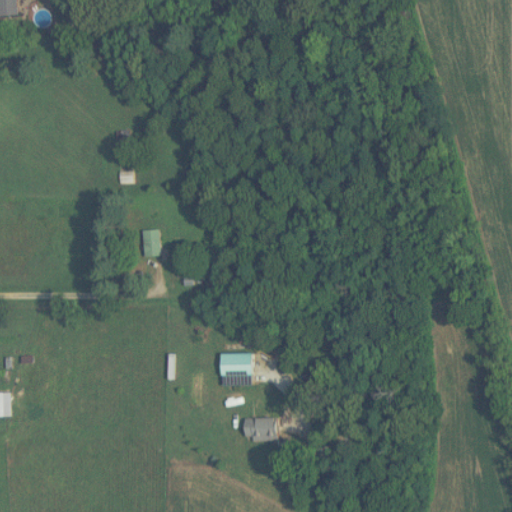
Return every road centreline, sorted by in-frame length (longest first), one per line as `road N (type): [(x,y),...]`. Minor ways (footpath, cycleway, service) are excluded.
road 1 (residential): [(331,511),(322,412),(312,388),(281,365)]
road 2 (residential): [(0,296),(153,287)]
